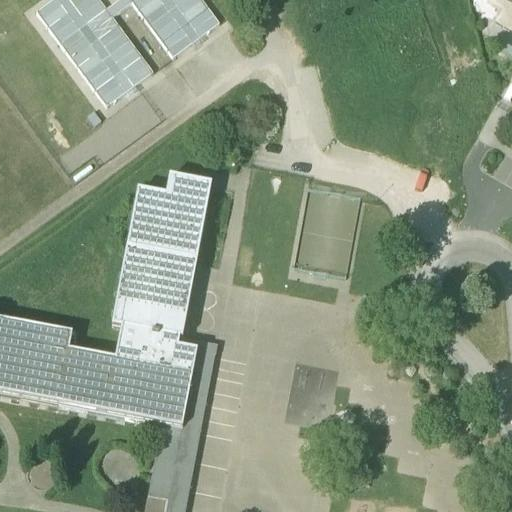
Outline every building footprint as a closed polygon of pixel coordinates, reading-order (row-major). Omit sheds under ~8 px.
[(105,107),(150,74),(111,21),(105,12),(95,0),(56,0),(37,14),(105,107)] [(111,21),(131,6),(126,0),(120,0),(105,12),(111,21)] [(126,0),(131,6),(172,62),(218,29),(196,0),(126,0)] [(136,194),(122,270),(194,283),(210,190),(168,181),(165,199),(136,194)] [(194,283),(122,270),(111,331),(121,333),(115,366),(68,357),(72,340),(0,325),(0,399),(161,430),(182,434),(198,347),(182,343),(194,283)] [(161,430),(147,501),(168,505),(182,434),(161,430)]
